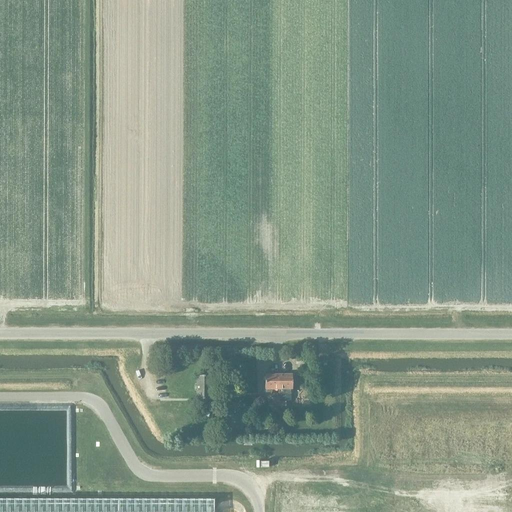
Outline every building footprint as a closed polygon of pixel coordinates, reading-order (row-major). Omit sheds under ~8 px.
[(279,397),(280,406),(287,406),(287,395),(292,394),(291,389),(294,389),(294,374),(279,375),(279,390),(279,397)] [(201,409),(210,409),(210,375),(198,375),(198,399),(201,399),(201,409)] [(279,390),(279,375),(265,375),(265,390),(279,390)] [(269,406),(280,406),(279,397),(274,398),(274,399),(269,398),(269,406)] [(0,499),(0,511),(214,511),(214,500),(0,499)] [(246,511),(245,509),(244,507),(242,505),(241,504),(239,503),(237,502),(235,501),(233,501),(231,500),(229,500),(227,501),(225,501),(223,502),(221,503),(220,504),(218,506),(217,508),(216,510),(215,511),(246,511)]
